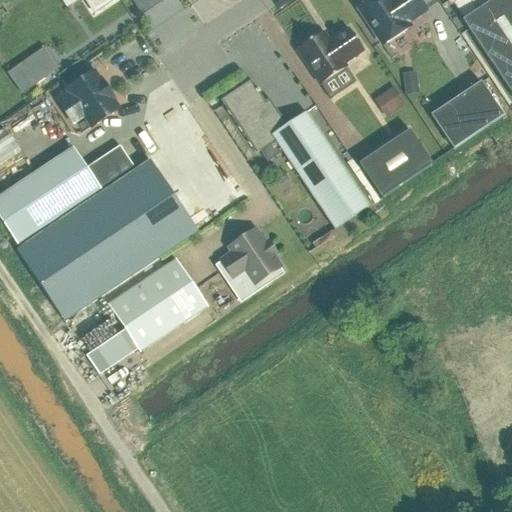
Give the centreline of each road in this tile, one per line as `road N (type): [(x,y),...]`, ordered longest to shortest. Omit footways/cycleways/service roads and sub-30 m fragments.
road 1 (residential): [(511,504),(500,511),(166,511),(0,265)]
road 2 (unknown): [(83,118),(192,50),(286,231)]
